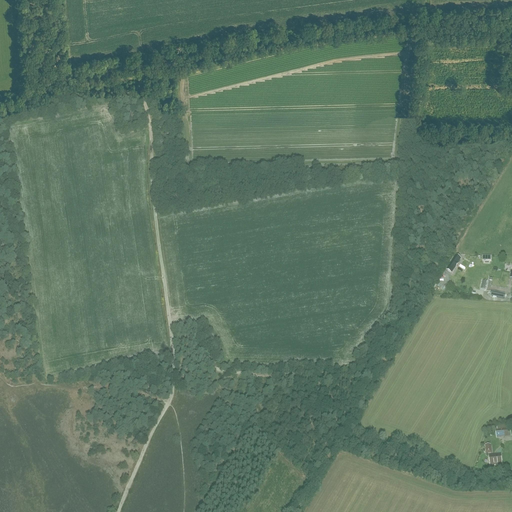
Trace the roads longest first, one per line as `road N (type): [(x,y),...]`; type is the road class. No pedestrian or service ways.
road 1 (track): [(142,74),(173,384),(117,511)]
road 2 (track): [(0,101),(142,74)]
